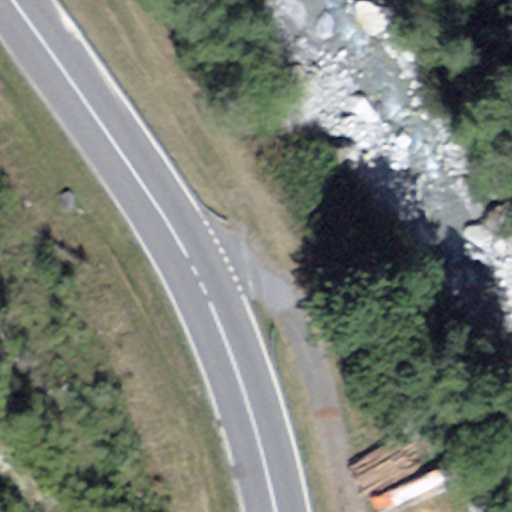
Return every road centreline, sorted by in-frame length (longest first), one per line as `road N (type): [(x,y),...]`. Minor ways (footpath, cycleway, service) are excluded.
road 1 (tertiary): [(14,0),(183,244),(266,450),(277,511)]
road 2 (track): [(194,267),(232,265),(292,311),(328,399),(353,511)]
